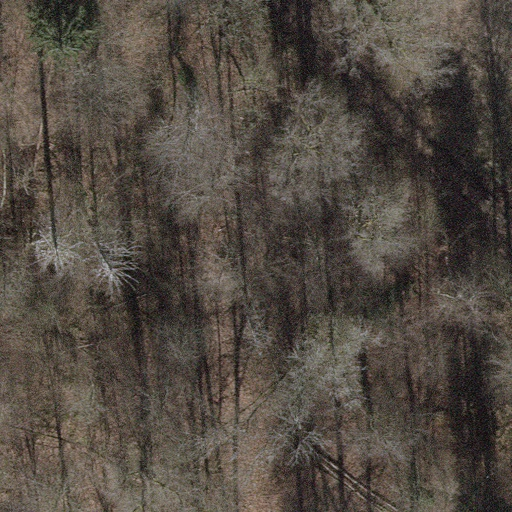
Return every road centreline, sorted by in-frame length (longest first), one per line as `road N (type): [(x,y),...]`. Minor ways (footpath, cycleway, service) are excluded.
road 1 (track): [(209,0),(203,193),(219,309),(270,434),(336,511)]
road 2 (track): [(290,0),(511,238)]
